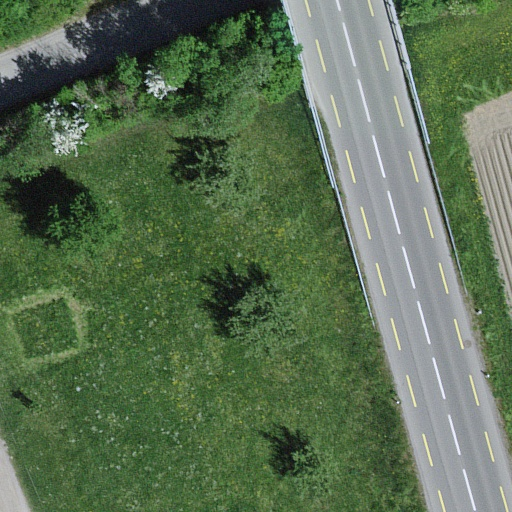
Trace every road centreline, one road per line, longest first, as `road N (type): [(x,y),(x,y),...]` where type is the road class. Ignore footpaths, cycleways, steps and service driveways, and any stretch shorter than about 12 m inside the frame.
road 1 (primary): [(475,511),(337,0)]
road 2 (residential): [(0,87),(196,0)]
